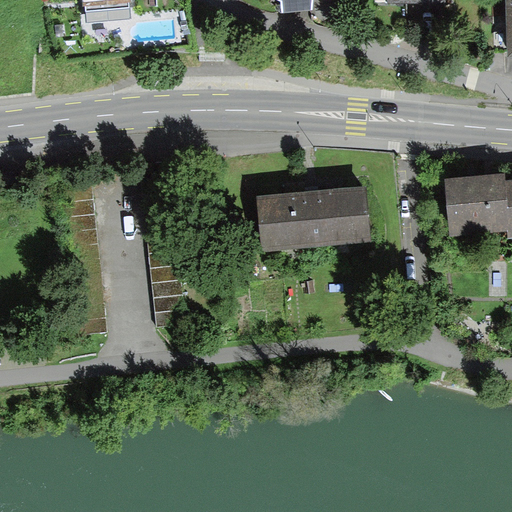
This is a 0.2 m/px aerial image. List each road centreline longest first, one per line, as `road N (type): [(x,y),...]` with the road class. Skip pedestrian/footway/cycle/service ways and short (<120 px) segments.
road 1 (secondary): [(0,128),(97,115),(260,110),(511,131)]
road 2 (residential): [(206,0),(511,97)]
